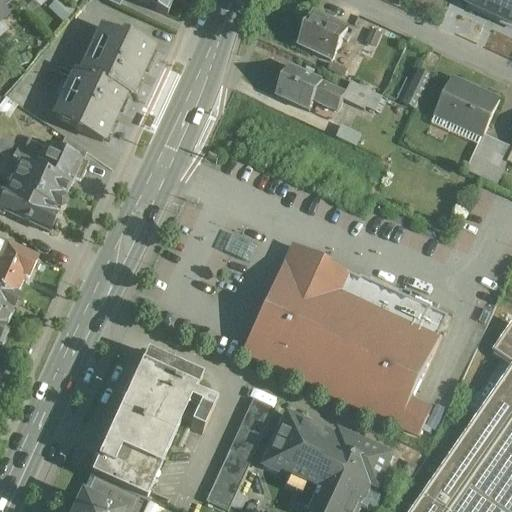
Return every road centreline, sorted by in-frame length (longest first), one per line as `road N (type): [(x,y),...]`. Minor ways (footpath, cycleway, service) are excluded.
road 1 (secondary): [(28,465),(234,0)]
road 2 (residential): [(364,0),(511,63)]
